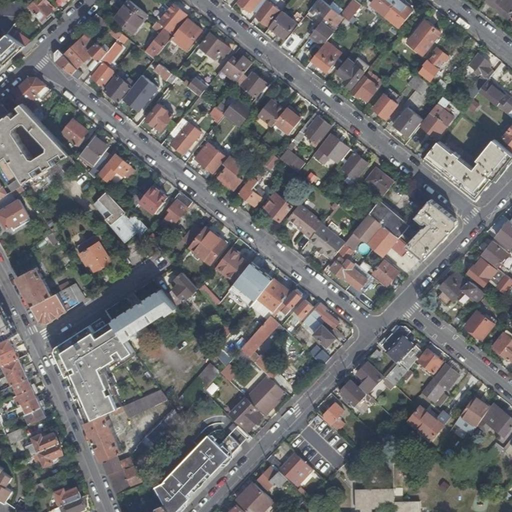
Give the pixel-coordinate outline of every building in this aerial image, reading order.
[(45,19),(46,18),(56,8),(48,0),(36,0),(30,6),(44,21),(45,19)] [(135,33),(149,15),(131,0),(116,18),(135,33)] [(261,11),(270,0),(269,0),(241,0),(240,1),(252,12),(257,6),(261,11)] [(282,10),(270,0),(261,11),(258,15),(270,25),(282,10)] [(326,17),(333,8),(330,6),(323,0),(321,0),(315,8),(326,17)] [(346,18),(350,21),(363,6),(355,0),(343,15),(344,17),(346,18)] [(374,0),(371,4),(387,16),(399,0),(374,0)] [(400,0),(399,0),(387,16),(401,28),(414,10),(400,0)] [(511,0),(484,0),(484,1),(490,6),(491,4),(508,18),(511,13),(511,0)] [(27,5),(0,1),(0,14),(22,17),(29,8),(27,5)] [(174,4),(161,21),(168,26),(171,22),(177,27),(187,15),(174,4)] [(328,42),(346,18),(344,17),(343,15),(333,8),(326,17),(332,21),(326,29),(320,25),(310,38),(323,48),(328,42)] [(298,23),(283,11),(271,26),(286,38),(298,23)] [(97,13),(92,18),(107,30),(106,30),(118,40),(123,34),(97,13)] [(175,35),(172,38),(188,50),(203,30),(188,18),(175,35)] [(424,55),(442,32),(427,21),(410,43),(424,55)] [(163,32),(146,52),(156,59),(172,38),(175,35),(158,22),(155,26),(163,32)] [(18,31),(14,37),(27,46),(32,41),(18,31)] [(0,72),(27,46),(14,37),(9,33),(0,41),(0,72)] [(201,47),(207,52),(205,54),(207,55),(209,53),(216,59),(222,51),(227,55),(232,49),(211,33),(201,47)] [(87,34),(80,41),(93,55),(100,63),(101,61),(108,52),(107,52),(99,43),(97,44),(87,34)] [(65,55),(60,49),(56,53),(56,60),(79,79),(84,74),(78,69),(93,55),(80,41),(65,55)] [(101,42),(99,43),(107,52),(110,49),(103,42),(102,43),(101,42)] [(323,48),(313,60),(328,72),(342,54),(328,42),(323,48)] [(438,47),(434,52),(436,53),(430,62),(429,61),(425,65),(426,66),(421,72),(432,80),(438,73),(440,75),(442,73),(439,71),(440,70),(438,68),(444,60),(446,62),(450,57),(438,47)] [(470,91),(476,95),(479,91),(488,79),(486,77),(492,70),(489,68),(491,65),(479,54),(471,66),(476,70),(474,72),(479,76),(481,74),(483,75),(470,91)] [(233,57),(222,70),(238,82),(252,64),(244,57),(240,62),(233,57)] [(366,73),(371,67),(360,58),(356,63),(350,58),(338,73),(347,79),(345,82),(352,88),(365,72),(366,73)] [(173,73),(157,60),(147,72),(151,75),(146,81),(152,87),(161,75),(167,80),(173,73)] [(101,61),(100,63),(90,75),(104,85),(115,72),(101,61)] [(245,74),(238,82),(257,97),(268,83),(254,72),(250,78),(245,74)] [(424,81),(417,74),(408,85),(416,91),(416,90),(424,81)] [(105,90),(121,103),(136,84),(130,79),(127,83),(117,75),(105,90)] [(198,76),(190,87),(201,96),(209,86),(198,76)] [(353,92),(359,97),(361,95),(369,101),(380,87),(365,76),(353,92)] [(479,91),(483,95),(486,90),(504,105),(501,108),(508,114),(511,109),(511,100),(491,83),(493,81),(492,80),(493,78),(491,76),(488,79),(479,91)] [(15,92),(25,102),(40,118),(44,115),(35,105),(31,101),(34,98),(35,99),(39,96),(41,99),(52,89),(37,77),(30,78),(15,92)] [(430,85),(424,81),(416,90),(422,95),(430,85)] [(476,95),(473,98),(477,101),(483,95),(479,91),(476,95)] [(14,111),(20,106),(25,102),(15,92),(5,101),(14,111)] [(386,94),(374,109),(387,119),(399,105),(386,94)] [(303,118),(289,106),(286,109),(272,98),(258,116),(272,127),(275,124),(289,135),(303,118)] [(5,101),(2,104),(11,113),(13,112),(14,111),(5,101)] [(24,177),(27,183),(39,176),(35,170),(45,164),(48,170),(56,165),(57,164),(54,158),(64,152),(67,158),(73,154),(57,137),(43,123),(40,118),(25,102),(20,106),(24,111),(17,117),(13,112),(11,113),(1,121),(5,126),(1,128),(4,132),(1,134),(0,132),(0,151),(5,159),(10,156),(24,177)] [(221,104),(217,109),(224,115),(241,127),(253,112),(240,102),(235,108),(233,106),(229,111),(221,104)] [(2,104),(0,105),(0,121),(1,121),(11,113),(2,104)] [(147,119),(162,131),(175,116),(160,104),(147,119)] [(437,104),(431,111),(448,125),(454,117),(444,109),(445,107),(443,105),(441,107),(437,104)] [(210,114),(219,121),(224,115),(217,109),(216,108),(210,114)] [(394,125),(409,137),(423,119),(409,108),(402,116),(401,115),(394,125)] [(319,116),(309,129),(310,131),(307,135),(316,143),(319,138),(321,139),(332,126),(319,116)] [(184,117),(172,133),(177,137),(171,144),(184,155),(202,132),(184,117)] [(74,119),(64,133),(81,146),(83,143),(81,142),(89,131),(74,119)] [(321,149),(337,162),(349,147),(333,134),(321,149)] [(96,137),(80,156),(98,170),(107,159),(103,156),(100,154),(107,145),(96,137)] [(295,140),(289,147),(292,149),(297,142),(295,140)] [(424,160),(475,202),(493,180),(495,182),(502,174),(503,175),(511,163),(511,153),(494,140),(477,161),(480,162),(474,170),(460,158),(461,157),(455,152),(454,154),(439,141),(424,160)] [(209,142),(196,159),(214,173),(227,157),(209,142)] [(100,154),(103,156),(110,147),(107,145),(100,154)] [(306,163),(288,149),(281,158),(299,172),(306,163)] [(350,149),(344,157),(348,160),(342,168),(357,179),(369,164),(350,149)] [(279,158),(272,152),(269,156),(268,157),(275,163),(279,158)] [(78,159),(73,154),(67,158),(57,164),(63,171),(79,161),(78,159)] [(125,175),(128,177),(134,168),(132,166),(126,161),(124,159),(117,154),(103,172),(104,173),(103,176),(107,179),(110,178),(111,179),(118,170),(124,175),(125,175)] [(63,171),(57,164),(56,165),(66,177),(67,176),(63,171)] [(66,177),(56,165),(48,170),(58,182),(66,177)] [(228,166),(217,179),(233,192),(243,179),(228,166)] [(291,167),(289,170),(297,177),(300,175),(299,174),(291,167)] [(365,181),(384,196),(395,182),(376,168),(365,181)] [(257,171),(239,193),(256,207),(263,198),(260,196),(261,194),(259,192),(257,194),(252,190),(263,176),(257,171)] [(311,172),(307,179),(315,184),(319,176),(311,172)] [(12,192),(23,186),(27,183),(24,177),(9,187),(12,192)] [(315,186),(306,179),(303,182),(312,189),(315,186)] [(0,199),(6,196),(8,194),(0,181),(0,199)] [(354,185),(338,205),(343,209),(358,189),(354,185)] [(25,189),(23,186),(12,192),(14,196),(25,189)] [(142,200),(141,201),(156,213),(168,198),(154,186),(146,195),(142,200)] [(124,208),(130,215),(134,211),(141,201),(142,200),(146,195),(138,190),(124,208)] [(147,233),(130,215),(124,208),(112,196),(108,192),(95,203),(127,242),(139,232),(143,236),(147,233)] [(181,192),(174,200),(177,201),(175,203),(177,204),(173,209),(172,207),(165,216),(166,218),(166,219),(167,220),(174,225),(189,207),(193,202),(181,192)] [(276,193),(265,207),(271,212),(270,212),(281,221),(293,206),(276,193)] [(11,205),(6,196),(0,199),(0,215),(8,229),(30,216),(20,199),(11,205)] [(403,234),(399,238),(407,246),(425,260),(456,228),(456,219),(431,199),(420,213),(416,217),(423,223),(427,223),(427,222),(429,224),(426,228),(425,227),(411,241),(403,234)] [(379,201),(370,214),(399,238),(403,234),(409,227),(396,216),(391,211),(379,201)] [(301,203),(289,218),(299,226),(298,227),(312,238),(323,224),(324,222),(318,218),(318,217),(301,203)] [(147,233),(148,233),(151,229),(134,211),(130,215),(147,233)] [(362,224),(355,232),(374,249),(383,257),(391,248),(399,255),(407,246),(399,238),(370,214),(362,224)] [(174,225),(167,220),(164,224),(171,230),(174,225)] [(511,247),(511,245),(511,221),(498,237),(511,247)] [(323,224),(312,238),(310,240),(333,259),(345,244),(346,242),(323,224)] [(193,242),(203,230),(196,225),(187,236),(193,242)] [(193,242),(191,245),(213,262),(228,242),(207,225),(203,230),(193,242)] [(112,260),(101,241),(81,253),(88,264),(91,263),(96,271),(112,260)] [(500,267),(511,253),(495,241),(484,254),(500,267)] [(358,250),(366,254),(370,247),(362,243),(358,250)] [(354,251),(345,244),(333,259),(328,266),(344,279),(345,278),(360,290),(371,276),(367,273),(360,267),(357,271),(353,267),(355,264),(349,259),(352,257),(350,255),(354,251)] [(240,253),(232,247),(220,263),(217,267),(237,282),(250,266),(238,256),(240,253)] [(250,266),(252,263),(240,253),(238,256),(250,266)] [(486,286),(498,270),(484,259),(478,267),(476,265),(469,273),(486,286)] [(399,272),(385,260),(373,274),(378,278),(380,277),(389,284),(399,272)] [(365,261),(360,267),(367,273),(372,267),(365,261)] [(38,267),(45,280),(49,278),(42,265),(38,267)] [(502,270),(508,275),(511,271),(505,266),(502,270)] [(38,267),(18,278),(34,306),(54,296),(45,280),(38,267)] [(453,277),(448,272),(438,283),(442,287),(436,293),(449,306),(464,291),(473,299),(470,303),(475,307),(486,293),(472,282),(470,283),(458,271),(453,277)] [(177,286),(167,295),(177,308),(199,288),(184,272),(176,280),(178,282),(179,284),(177,286)] [(511,296),(511,277),(506,274),(498,288),(511,296)] [(275,311),(284,301),(291,292),(274,279),(271,282),(259,298),(275,311)] [(63,291),(72,286),(69,281),(60,286),(63,291)] [(48,324),(87,299),(77,283),(72,286),(63,291),(54,296),(34,306),(42,322),(48,324)] [(217,307),(223,314),(242,291),(234,285),(217,307)] [(169,314),(178,309),(177,308),(167,295),(162,290),(114,320),(128,341),(135,336),(136,339),(141,336),(142,338),(146,336),(145,333),(149,331),(146,326),(168,312),(169,314)] [(271,316),(273,318),(282,307),(289,312),(302,297),(295,290),(285,301),(284,301),(275,311),(271,316)] [(305,300),(295,310),(304,318),(314,306),(306,300),(306,301),(305,300)] [(321,303),(311,314),(315,318),(320,312),(322,314),(324,312),(324,306),(321,303)] [(325,310),(324,312),(322,314),(324,316),(322,318),(326,321),(323,325),(330,332),(339,322),(325,310)] [(484,338),(496,323),(480,310),(468,325),(484,338)] [(311,314),(304,322),(311,327),(315,322),(322,328),(315,335),(328,347),(336,338),(330,332),(323,325),(315,318),(311,314)] [(286,392),(288,394),(293,389),(279,373),(262,355),(259,358),(254,352),(274,328),(280,334),(285,329),(282,326),(273,318),(271,316),(258,330),(243,348),(242,350),(249,356),(267,374),(286,392)] [(0,326),(0,343),(19,334),(12,320),(0,326)] [(59,346),(57,353),(70,379),(131,345),(128,341),(114,320),(96,332),(91,325),(59,346)] [(241,345),(243,348),(258,330),(256,329),(254,331),(243,321),(237,329),(243,334),(238,340),(242,345),(241,345)] [(225,334),(228,337),(236,327),(233,324),(225,334)] [(399,363),(387,378),(389,379),(396,386),(402,378),(409,370),(423,352),(407,337),(412,332),(406,327),(400,327),(381,346),(399,363)] [(494,346),(510,360),(511,357),(511,337),(506,332),(494,346)] [(19,334),(0,343),(0,355),(16,349),(14,345),(23,342),(19,334)] [(283,345),(297,357),(305,349),(291,336),(283,345)] [(315,358),(323,366),(331,358),(323,350),(323,351),(316,344),(309,352),(315,358)] [(70,379),(88,422),(121,408),(113,388),(115,387),(112,379),(108,380),(103,369),(107,367),(107,368),(114,364),(116,367),(120,364),(121,365),(137,354),(131,345),(70,379)] [(16,349),(0,355),(0,358),(4,366),(20,358),(16,349)] [(428,349),(419,361),(435,373),(444,362),(428,349)] [(242,350),(239,353),(246,360),(249,356),(242,350)] [(376,350),(369,358),(373,362),(380,355),(376,350)] [(4,366),(8,376),(25,368),(24,366),(33,362),(29,354),(20,358),(4,366)] [(365,381),(364,382),(372,390),(384,377),(369,362),(358,374),(363,379),(365,381)] [(190,408),(205,391),(221,373),(211,363),(180,399),(190,408)] [(231,380),(239,372),(230,364),(222,372),(231,380)] [(433,379),(423,392),(428,397),(439,383),(448,391),(460,375),(447,364),(435,380),(433,379)] [(8,376),(13,386),(15,385),(30,378),(25,368),(8,376)] [(413,373),(409,370),(402,378),(407,381),(413,373)] [(267,374),(246,396),(267,416),(273,409),(271,407),(279,399),(286,392),(267,374)] [(30,378),(15,385),(19,395),(34,388),(30,378)] [(392,390),(396,386),(389,379),(385,383),(392,390)] [(368,402),(372,398),(366,392),(364,390),(362,391),(351,380),(340,392),(348,399),(346,401),(351,405),(354,405),(356,403),(363,397),(368,402)] [(16,397),(20,405),(24,404),(38,397),(34,388),(19,395),(16,397)] [(130,418),(168,399),(162,390),(151,395),(114,411),(116,416),(127,411),(130,418)] [(443,394),(436,403),(434,405),(440,407),(448,397),(443,394)] [(24,404),(28,414),(43,408),(46,406),(43,401),(41,402),(38,397),(24,404)] [(271,407),(273,409),(280,401),(279,399),(271,407)] [(473,399),(456,424),(468,433),(473,426),(477,428),(478,425),(480,423),(490,408),(483,403),(482,405),(473,399)] [(339,417),(345,411),(336,402),(323,416),(339,432),(347,424),(339,417)] [(245,422),(251,429),(262,418),(247,403),(240,410),(243,414),(238,420),(242,425),(245,422)] [(480,423),(478,425),(486,431),(492,425),(505,436),(511,426),(511,415),(507,412),(504,411),(495,404),(480,423)] [(421,406),(409,421),(432,439),(444,425),(421,406)] [(26,415),(31,424),(48,417),(43,408),(28,414),(26,415)] [(11,419),(21,416),(18,409),(8,413),(11,419)] [(134,453),(143,461),(157,446),(160,441),(181,419),(182,418),(175,409),(147,436),(137,447),(138,448),(134,453)] [(88,422),(104,461),(118,455),(119,455),(125,453),(108,414),(92,421),(88,422)] [(0,420),(0,427),(2,434),(8,434),(4,425),(3,421),(0,420)] [(249,431),(251,429),(245,422),(242,425),(249,431)] [(22,428),(8,434),(14,448),(16,447),(15,443),(26,438),(22,428)] [(27,447),(31,456),(38,453),(41,452),(60,443),(56,433),(45,439),(43,434),(35,438),(37,443),(27,447)] [(210,435),(204,441),(225,463),(241,445),(231,435),(220,445),(210,435)] [(166,505),(169,511),(177,511),(179,511),(188,502),(185,499),(195,489),(211,473),(218,465),(221,467),(225,463),(204,441),(198,447),(207,456),(202,460),(194,452),(179,467),(167,480),(168,481),(163,484),(157,487),(166,505)] [(65,454),(60,443),(41,452),(44,460),(47,466),(55,463),(53,459),(65,454)] [(489,467),(504,449),(497,443),(482,462),(489,467)] [(198,447),(194,452),(202,460),(207,456),(198,447)] [(313,470),(296,454),(282,469),(293,480),(306,467),(311,472),(313,470)] [(105,463),(110,474),(124,469),(122,463),(119,455),(118,455),(104,461),(105,463)] [(282,465),(272,455),(267,460),(277,470),(282,465)] [(124,469),(126,468),(132,465),(135,465),(132,458),(122,463),(124,469)] [(0,494),(2,496),(0,499),(0,501),(6,505),(15,490),(8,486),(14,477),(4,471),(6,468),(5,468),(0,465),(0,494)] [(218,465),(211,473),(213,475),(221,467),(218,465)] [(110,474),(117,494),(149,481),(146,474),(140,476),(137,467),(127,470),(126,468),(124,469),(110,474)] [(279,489),(288,480),(279,472),(278,473),(272,467),(258,480),(269,491),(275,485),(279,489)] [(475,474),(468,483),(474,486),(481,478),(475,474)] [(44,483),(30,488),(33,495),(47,490),(44,483)] [(246,509),(249,511),(263,511),(274,501),(255,483),(238,501),(246,509)] [(61,507),(83,497),(79,487),(67,492),(66,489),(57,492),(61,500),(58,501),(61,507)] [(363,511),(420,511),(421,501),(394,502),(394,488),(354,489),(355,510),(360,510),(364,509),(363,511)] [(61,507),(57,509),(58,511),(77,511),(87,508),(83,497),(61,507)]
